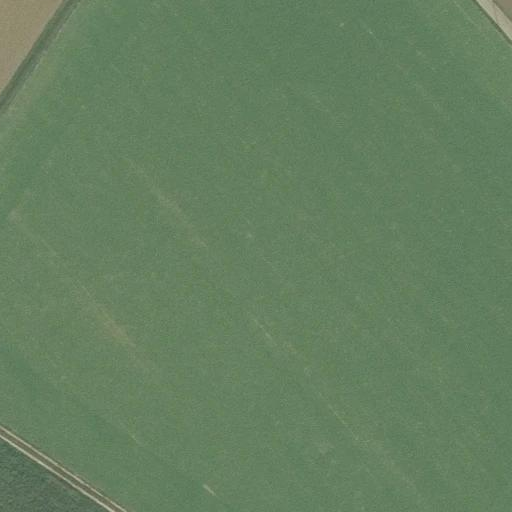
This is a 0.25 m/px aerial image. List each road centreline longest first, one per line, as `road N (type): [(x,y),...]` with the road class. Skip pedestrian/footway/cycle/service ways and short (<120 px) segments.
road 1 (track): [(0,412),(140,511)]
road 2 (track): [(0,108),(74,0)]
